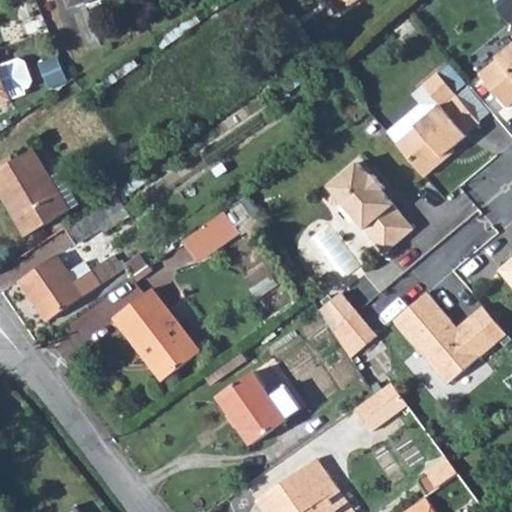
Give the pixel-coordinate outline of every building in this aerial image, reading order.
[(511,45),(498,58),(499,59),(480,75),(508,107),(511,104),(511,45)] [(0,67),(0,65),(0,103),(12,100),(11,99),(27,94),(26,89),(30,87),(33,81),(26,62),(20,59),(0,67)] [(418,127),(398,144),(426,177),(447,159),(444,156),(468,136),(467,134),(481,123),(439,73),(425,85),(441,105),(417,126),(418,127)] [(0,169),(0,188),(28,236),(70,211),(64,200),(74,194),(61,172),(51,178),(34,149),(0,169)] [(371,177),(359,162),(326,190),(326,196),(333,205),(339,205),(343,202),(386,253),(415,228),(383,190),(386,188),(375,174),(371,177)] [(119,197),(68,231),(77,244),(102,228),(105,232),(131,215),(119,197)] [(225,213),(187,239),(201,258),(238,232),(225,213)] [(141,254),(127,263),(135,276),(150,266),(141,254)] [(120,273),(110,258),(92,271),(86,262),(70,273),(58,255),(21,280),(50,321),(120,273)] [(511,261),(502,270),(511,281),(511,261)] [(153,289),(117,316),(150,360),(154,357),(169,377),(201,353),(153,289)] [(429,292),(395,320),(449,384),(497,344),(473,316),(458,328),(455,331),(451,326),(452,320),(429,292)] [(78,317),(98,341),(120,324),(100,300),(78,317)] [(359,312),(335,332),(352,358),(379,336),(359,312)] [(288,419),(271,395),(255,371),(220,396),(253,444),(288,420),(288,419)] [(393,383),(357,410),(373,431),(409,405),(393,383)] [(285,384),(271,395),(288,419),(302,409),(285,384)] [(246,479),(255,493),(319,457),(311,443),(246,479)] [(319,458),(257,501),(265,511),(352,511),(337,490),(340,488),(319,458)] [(437,511),(426,496),(403,511),(437,511)] [(83,511),(77,503),(65,511),(83,511)]
